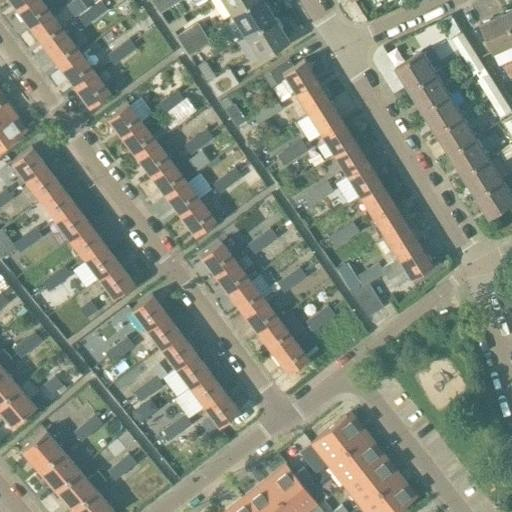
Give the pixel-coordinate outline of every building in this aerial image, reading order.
[(42,0),(26,0),(16,8),(30,27),(51,12),(42,0)] [(100,0),(97,0),(88,7),(95,16),(106,8),(100,0)] [(177,0),(154,0),(152,2),(159,12),(177,0)] [(224,0),(232,11),(250,0),(224,0)] [(250,0),(232,11),(245,33),(272,16),(264,4),(266,3),(264,0),(250,0)] [(84,25),(95,16),(88,7),(77,15),(84,25)] [(65,31),(51,12),(30,27),(44,46),(65,31)] [(480,22),(494,51),(511,42),(511,29),(504,12),(480,22)] [(274,15),(272,16),(245,33),(259,56),(286,39),(277,25),(279,24),(274,15)] [(197,21),(175,35),(181,44),(202,30),(197,21)] [(187,54),(209,40),(202,30),(181,44),(187,54)] [(462,30),(452,37),(463,54),(473,47),(462,30)] [(79,50),(65,31),(44,46),(59,66),(79,50)] [(129,37),(117,46),(123,55),(135,46),(129,37)] [(112,63),(123,55),(117,46),(106,54),(112,63)] [(474,73),(485,65),(473,47),(463,54),(474,73)] [(422,49),(395,65),(409,88),(436,71),(422,49)] [(73,85),(93,70),(79,50),(59,66),(73,85)] [(262,73),(270,85),(286,76),(295,91),(316,78),(303,57),(291,64),(288,57),(262,73)] [(207,81),(215,95),(237,81),(228,67),(214,76),(204,60),(196,65),(207,82),(207,81)] [(87,105),(108,89),(93,70),(73,85),(87,105)] [(436,71),(409,88),(422,109),(449,92),(436,71)] [(478,78),(489,97),(500,90),(488,72),(480,77),(478,78)] [(316,78),(295,91),(308,112),(329,98),(316,78)] [(176,89),(165,97),(171,106),(182,98),(176,89)] [(501,115),(511,109),(500,90),(489,97),(501,115)] [(463,114),(449,92),(422,109),(436,130),(463,114)] [(160,114),(171,106),(165,97),(154,105),(160,114)] [(275,97),(263,105),(269,115),(281,107),(275,97)] [(329,98),(308,112),(321,132),(342,119),(329,98)] [(106,116),(121,136),(142,121),(127,101),(106,116)] [(263,105),(251,113),(255,120),(257,122),(269,115),(263,105)] [(6,111),(0,115),(0,148),(21,133),(6,111)] [(463,114),(436,130),(449,152),(476,135),(463,114)] [(321,132),(322,134),(325,140),(333,153),(355,140),(342,119),(321,132)] [(121,136),(136,156),(157,140),(142,121),(121,136)] [(205,127),(194,135),(200,144),(212,136),(205,127)] [(189,153),(200,144),(194,135),(183,144),(189,153)] [(463,173),(489,156),(476,135),(449,152),(463,173)] [(301,139),(289,146),(295,157),(307,149),(301,139)] [(136,156),(150,175),(171,159),(157,140),(136,156)] [(367,160),(355,140),(333,153),(346,173),(367,160)] [(11,159),(25,179),(46,164),(31,144),(11,159)] [(283,164),(295,157),(289,147),(276,154),(283,164)] [(463,173),(476,195),(503,178),(489,156),(463,173)] [(171,159),(150,175),(164,194),(185,179),(171,159)] [(380,181),(367,160),(346,173),(359,194),(380,181)] [(240,169),(257,193),(266,187),(249,163),(240,169)] [(25,179),(40,199),(60,183),(46,164),(25,179)] [(234,166),(222,174),(229,184),(240,175),(234,166)] [(217,192),(229,184),(222,174),(211,183),(214,188),(217,192)] [(490,217),(511,202),(511,192),(503,178),(476,195),(490,217)] [(179,214),(200,198),(195,192),(185,179),(164,194),(179,214)] [(326,180),(314,188),(320,197),(332,189),(326,180)] [(393,201),(380,181),(359,194),(372,214),(393,201)] [(60,183),(40,199),(54,218),(75,203),(60,183)] [(6,187),(0,191),(0,202),(1,204),(13,196),(6,187)] [(308,205),(320,197),(314,188),(302,195),(308,205)] [(194,233),(215,218),(200,198),(179,214),(194,233)] [(372,214),(384,235),(406,222),(393,201),(372,214)] [(75,203),(54,218),(68,237),(89,222),(75,203)] [(359,229),(356,225),(352,220),(340,227),(346,237),(359,229)] [(68,237),(83,256),(103,241),(89,222),(68,237)] [(406,222),(384,235),(385,235),(391,245),(397,256),(419,242),(406,222)] [(35,226),(24,234),(30,243),(41,235),(35,226)] [(269,227),(258,235),(265,244),(276,236),(269,227)] [(340,227),(328,234),(335,244),(346,237),(340,227)] [(19,251),(30,243),(24,234),(12,242),(19,251)] [(254,252),(265,244),(258,235),(247,243),(254,252)] [(199,254),(214,274),(235,258),(220,238),(199,254)] [(103,241),(83,256),(97,276),(118,261),(103,241)] [(432,264),(419,242),(397,256),(398,257),(381,267),(384,271),(384,272),(388,277),(404,267),(411,277),(432,264)] [(228,293),(249,278),(235,258),(214,274),(228,293)] [(112,296),(132,281),(118,261),(97,276),(112,296)] [(384,272),(384,271),(381,267),(378,262),(365,270),(372,280),(384,272)] [(64,264),(52,273),(59,281),(70,273),(64,264)] [(300,266),(288,274),(294,283),(305,274),(300,266)] [(353,278),(357,284),(359,288),(367,283),(369,282),(372,280),(365,270),(353,278)] [(47,290),(59,281),(52,273),(41,281),(47,290)] [(282,291),(294,283),(288,274),(276,282),(282,291)] [(249,278),(228,293),(242,313),(263,297),(250,280),(249,278)] [(349,289),(367,316),(383,307),(367,283),(359,288),(357,284),(349,289)] [(151,292),(130,308),(145,327),(165,312),(151,292)] [(263,297),(242,313),(257,332),(278,317),(272,309),(263,297)] [(77,308),(89,324),(102,315),(90,299),(77,308)] [(327,304),(316,313),(323,322),(334,313),(327,304)] [(180,331),(165,312),(145,327),(159,347),(180,331)] [(311,330),(323,322),(316,313),(304,321),(311,330)] [(292,336),(278,317),(257,332),(271,352),(292,336)] [(34,330),(23,339),(30,347),(41,338),(34,330)] [(180,331),(159,347),(174,366),(194,351),(180,331)] [(126,336),(115,344),(121,353),(133,345),(126,336)] [(286,372),(307,356),(292,336),(271,352),(286,372)] [(20,357),(30,347),(23,339),(12,348),(20,357)] [(110,361),(121,353),(115,344),(104,352),(110,361)] [(0,364),(1,366),(11,357),(10,356),(3,347),(0,349),(0,364)] [(209,370),(194,351),(174,366),(188,385),(209,370)] [(0,364),(0,397),(16,384),(1,366),(0,364)] [(209,370),(188,385),(203,404),(223,389),(209,370)] [(155,374),(144,382),(151,391),(162,383),(155,374)] [(54,375),(43,384),(50,393),(61,383),(54,375)] [(139,399),(151,391),(144,382),(132,390),(139,399)] [(0,413),(9,425),(34,404),(16,384),(0,397),(0,413)] [(238,409),(223,389),(203,404),(217,424),(238,409)] [(184,412),(173,421),(179,430),(191,421),(184,412)] [(94,413),(83,421),(90,430),(101,421),(94,413)] [(345,414),(310,442),(327,463),(362,436),(345,414)] [(80,439),(90,430),(83,421),(73,430),(80,439)] [(168,439),(179,430),(173,421),(161,430),(168,439)] [(44,427),(19,449),(36,469),(61,447),(44,427)] [(362,436),(327,463),(343,484),(378,457),(362,436)] [(61,447),(36,469),(52,488),(77,467),(61,447)] [(128,452),(117,461),(124,470),(135,460),(128,452)] [(378,457),(343,484),(360,505),(395,478),(378,457)] [(113,479),(124,470),(117,461),(106,470),(113,479)] [(78,467),(52,488),(69,508),(94,486),(95,487),(105,479),(104,478),(97,469),(87,477),(78,467)] [(288,467),(267,483),(289,511),(303,511),(316,502),(309,493),(301,484),(294,474),(288,467)] [(303,467),(294,474),(301,484),(310,476),(303,467)] [(310,476),(301,484),(309,493),(318,486),(310,476)] [(395,478),(360,505),(364,511),(394,511),(411,499),(395,478)] [(289,511),(267,483),(246,500),(255,511),(289,511)] [(94,486),(69,508),(72,511),(104,511),(111,506),(95,487),(94,486)] [(255,511),(246,500),(230,511),(255,511)]
